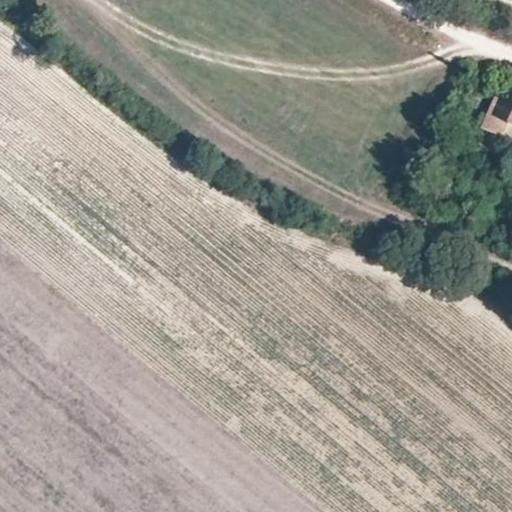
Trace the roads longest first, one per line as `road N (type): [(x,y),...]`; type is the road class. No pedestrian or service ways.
road 1 (track): [(98,0),(185,49),(289,68),(373,70),(487,43)]
road 2 (track): [(396,0),(511,51)]
